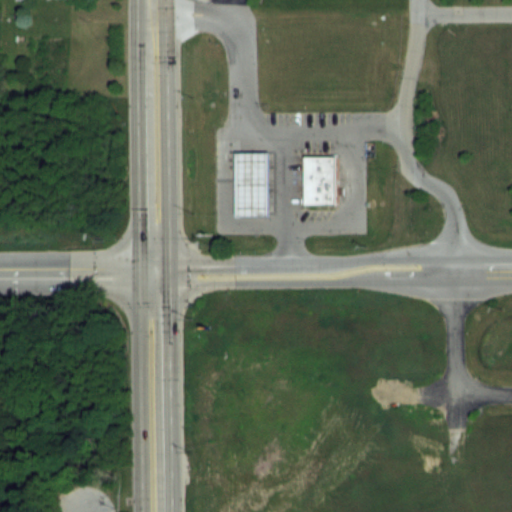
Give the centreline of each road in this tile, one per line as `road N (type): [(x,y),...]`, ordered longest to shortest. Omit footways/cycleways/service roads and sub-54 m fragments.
road 1 (primary): [(152,14),(162,511)]
road 2 (tertiary): [(453,271),(419,260),(187,261),(155,272)]
road 3 (tertiary): [(155,272),(188,282),(420,282),(453,271)]
road 4 (tertiary): [(0,272),(155,272)]
